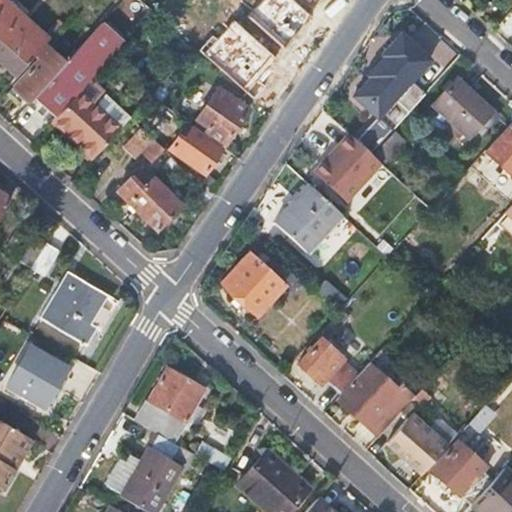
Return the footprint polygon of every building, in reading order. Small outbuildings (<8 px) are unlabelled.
[(141,0),(124,0),(113,11),(128,26),(148,7),(141,0)] [(6,3),(0,9),(0,62),(16,77),(28,63),(46,44),(48,40),(6,3)] [(150,17),(136,33),(151,47),(165,30),(150,17)] [(249,26),(218,71),(250,100),(275,62),(273,60),(282,48),(249,26)] [(118,48),(97,28),(66,62),(56,74),(32,100),(53,120),(76,95),(118,48)] [(392,132),(426,95),(411,82),(429,62),(404,38),(398,39),(381,58),(384,60),(367,78),(370,80),(353,99),(392,132)] [(46,44),(28,63),(33,67),(40,59),(56,74),(66,62),(46,44)] [(367,78),(384,60),(381,58),(365,76),(367,78)] [(33,67),(14,88),(15,90),(11,95),(21,103),(25,99),(30,103),(32,100),(56,74),(40,59),(33,67)] [(432,107),(469,141),(477,132),(493,113),(457,81),(432,107)] [(247,112),(217,91),(196,121),(198,122),(195,127),(223,146),(247,112)] [(49,125),(91,161),(118,132),(128,121),(102,99),(93,110),(76,95),(53,120),(49,125)] [(493,113),(477,132),(482,136),(498,118),(493,113)] [(511,124),(484,154),(511,179),(511,124)] [(134,136),(122,149),(144,169),(162,150),(138,128),(132,134),(134,136)] [(220,152),(190,131),(183,141),(177,138),(168,152),(203,176),(220,152)] [(380,165),(348,136),(337,149),(339,151),(327,164),(325,162),(313,174),(345,203),(380,165)] [(337,149),(325,162),(327,164),(339,151),(337,149)] [(128,178),(115,191),(153,232),(179,207),(153,179),(149,183),(139,172),(131,180),(128,178)] [(308,186),(273,225),(306,253),(340,216),(308,186)] [(0,196),(0,217),(8,203),(0,196)] [(511,206),(503,216),(511,224),(511,206)] [(42,224),(33,238),(42,243),(51,230),(42,224)] [(30,236),(15,262),(29,270),(45,245),(42,243),(33,238),(30,236)] [(45,245),(29,270),(43,278),(58,253),(45,245)] [(251,256),(222,286),(259,320),(287,290),(251,256)] [(59,286),(40,318),(85,346),(97,326),(92,323),(108,294),(76,275),(67,291),(59,286)] [(316,295),(338,314),(340,311),(347,303),(326,284),(316,295)] [(298,366),(319,385),(324,381),(341,396),(350,386),(358,377),(325,345),(348,319),(340,311),(338,314),(316,338),(319,342),(298,366)] [(485,321),(476,332),(483,338),(492,328),(485,321)] [(30,347),(8,386),(13,389),(14,388),(44,406),(67,369),(30,347)] [(352,388),(338,403),(369,431),(378,440),(392,424),(401,415),(410,405),(410,404),(414,400),(399,387),(395,392),(367,367),(358,377),(350,386),(352,388)] [(164,370),(135,425),(156,436),(175,446),(204,392),(164,370)] [(414,400),(410,404),(419,413),(432,400),(422,391),(414,400)] [(386,445),(421,476),(443,452),(447,448),(414,418),(419,413),(410,404),(410,405),(401,415),(408,421),(386,445)] [(483,408),(460,433),(469,441),(491,416),(483,408)] [(0,417),(0,486),(4,489),(34,438),(0,417)] [(148,450),(171,463),(179,449),(175,446),(156,436),(148,450)] [(429,472),(458,497),(460,496),(470,505),(491,482),(481,472),(489,464),(474,451),(470,455),(456,442),(429,472)] [(117,467),(105,489),(121,498),(120,500),(142,511),(154,511),(179,468),(171,463),(148,450),(140,464),(134,461),(128,473),(117,467)] [(266,452),(238,484),(267,511),(288,511),(308,490),(266,452)] [(491,482),(470,505),(469,507),(474,511),(511,511),(511,477),(503,469),(491,482)] [(331,511),(317,499),(311,506),(305,511),(331,511)]
